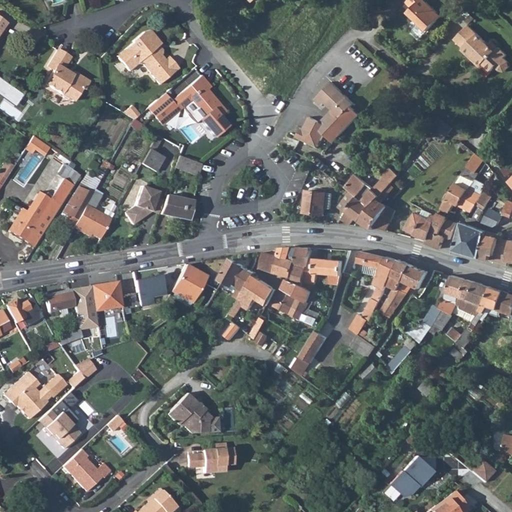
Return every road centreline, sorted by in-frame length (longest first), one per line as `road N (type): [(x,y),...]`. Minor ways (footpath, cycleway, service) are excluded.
road 1 (secondary): [(207,244),(284,235),(369,240),(511,280)]
road 2 (residential): [(97,511),(164,454),(143,431),(142,414),(208,350),(230,347),(276,366)]
road 3 (residential): [(207,244),(218,176),(250,148),(261,119),(254,95),(177,0)]
road 4 (secondary): [(0,280),(207,244)]
road 5 (unknown): [(48,485),(128,388),(113,368),(91,375)]
